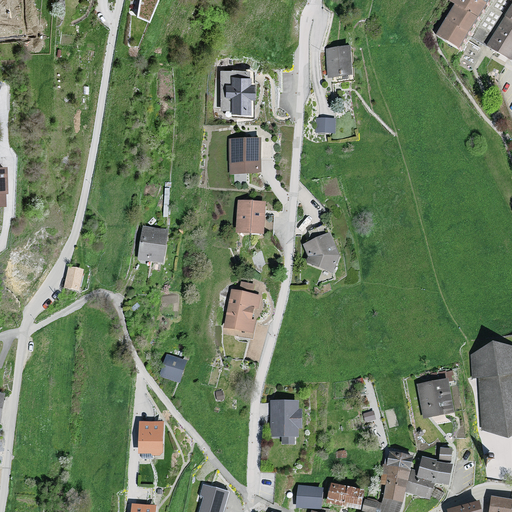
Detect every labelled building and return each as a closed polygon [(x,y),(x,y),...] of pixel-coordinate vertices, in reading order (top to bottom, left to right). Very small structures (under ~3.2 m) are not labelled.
[(137,0),(133,11),(149,17),(155,0),(137,0)] [(459,9),(441,38),(468,55),(501,0),(511,0),(511,17),(493,49),(511,60),(511,0),(455,0),(453,5),(459,9)] [(357,49),(330,52),(333,81),(360,78),(357,49)] [(254,77),(235,77),(235,86),(227,86),(227,99),(235,99),(235,115),(255,115),(254,101),(261,101),(260,87),(254,87),(254,77)] [(340,120),(318,120),(318,134),(339,135),(340,120)] [(267,141),(231,142),(232,176),(268,176),(267,141)] [(270,204),(242,203),(240,234),(268,236),(270,204)] [(174,233),(146,228),(140,263),(168,268),(174,233)] [(337,235),(307,247),(311,259),(309,265),(340,276),(346,259),(337,235)] [(88,274),(72,270),(67,291),(83,294),(88,274)] [(264,298),(234,292),(226,331),(256,337),(264,298)] [(511,347),(494,346),(472,356),(473,377),(480,376),(483,429),(508,434),(511,431),(511,347)] [(193,365),(169,359),(164,378),(187,385),(193,365)] [(454,380),(421,386),(426,419),(459,413),(454,380)] [(10,397),(0,395),(0,426),(6,427),(10,397)] [(304,403),(274,403),(274,439),(303,439),(304,403)] [(163,422),(141,422),(140,453),(162,453),(163,422)] [(459,451),(446,449),(445,460),(458,461),(459,451)] [(413,455),(390,451),(387,464),(411,469),(413,455)] [(437,460),(423,456),(418,470),(417,476),(435,482),(449,485),(452,464),(436,461),(437,460)] [(417,476),(418,470),(411,469),(387,464),(383,464),(382,474),(387,475),(383,497),(403,502),(405,491),(431,499),(435,482),(417,476)] [(364,490),(331,483),(328,503),(360,509),(364,490)] [(224,511),(230,494),(203,485),(200,496),(204,498),(199,511),(224,511)] [(327,489),(301,488),(300,510),(326,511),(327,489)] [(382,502),(365,499),(361,511),(399,511),(403,502),(383,497),(382,502)] [(490,511),(488,499),(451,509),(451,511),(511,511),(511,502),(495,500),(493,511),(490,511)]
